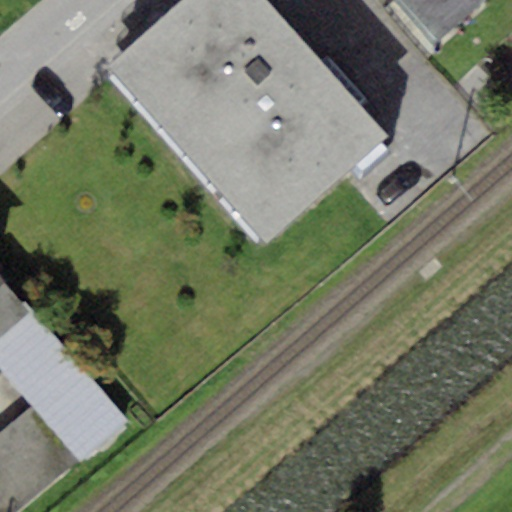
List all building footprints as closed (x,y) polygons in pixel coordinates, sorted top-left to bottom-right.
[(259,0),(182,0),(106,69),(265,243),(383,137),(259,0)] [(398,0),(434,42),(483,0),(398,0)] [(0,339),(32,312),(0,275),(0,339)] [(127,421),(32,312),(0,339),(0,371),(33,409),(79,462),(127,421)] [(0,511),(21,511),(79,462),(33,409),(0,437),(0,511)]
